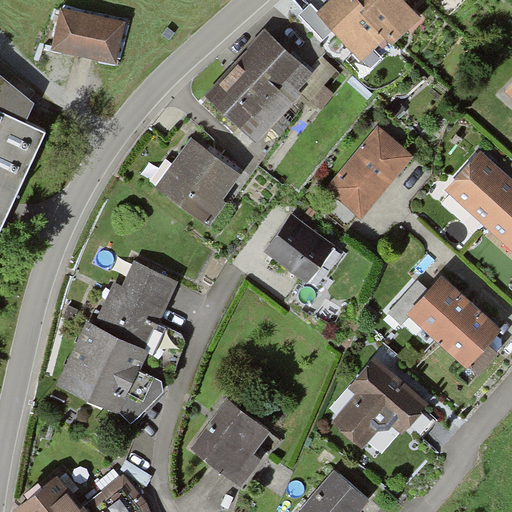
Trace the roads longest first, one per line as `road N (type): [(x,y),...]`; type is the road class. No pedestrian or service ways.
road 1 (secondary): [(250,0),(135,109),(63,222),(34,308),(0,461)]
road 2 (residential): [(167,511),(154,460),(174,382),(228,267)]
road 3 (residential): [(511,317),(386,205)]
road 4 (residential): [(420,511),(511,392)]
road 5 (track): [(0,46),(108,143)]
